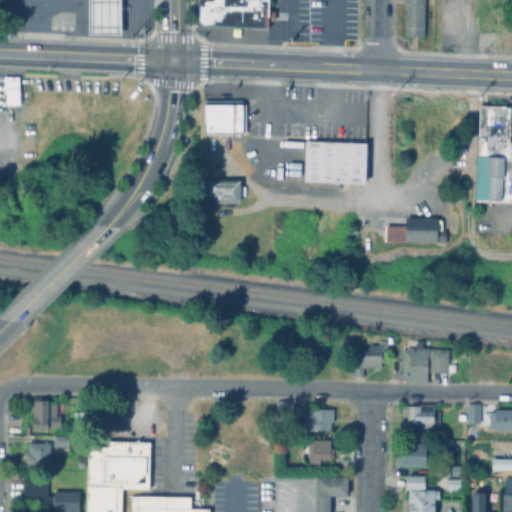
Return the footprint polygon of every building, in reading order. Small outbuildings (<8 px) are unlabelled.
[(85,0),(119,0),(119,33),(85,33),(85,0)] [(196,0),(265,0),(265,26),(200,24),(196,21),(196,0)] [(421,0),(421,33),(402,33),(402,0),(421,0)] [(18,76),(19,103),(5,103),(5,90),(3,91),(2,76),(2,75),(18,75),(18,76)] [(200,103),(244,103),(243,132),(200,132),(200,103)] [(477,105),(511,106),(510,153),(511,156),(511,201),(473,200),(477,105)] [(304,140),(365,142),(363,182),(302,179),(304,140)] [(239,179),(239,201),(212,201),(212,196),(206,196),(206,179),(239,179)] [(439,217),(439,228),(443,228),(443,239),(443,240),(381,239),(381,223),(402,223),(402,215),(434,215),(434,217),(439,217)] [(361,373),(351,374),(351,345),(368,345),(368,341),(376,341),(376,339),(386,339),(386,359),(378,359),(379,364),(361,365),(361,373)] [(404,345),(446,347),(445,370),(426,370),(426,380),(404,380),(404,378),(396,378),(396,371),(399,371),(400,348),(404,348),(404,345)] [(48,398),(48,399),(57,400),(56,414),(60,414),(60,425),(47,424),(47,428),(32,427),(32,415),(33,415),(34,399),(36,399),(36,398),(48,398)] [(293,399),(293,414),(277,414),(277,400),(293,399)] [(478,402),(477,421),(464,421),(465,401),(478,402)] [(432,403),(431,409),(436,409),(436,425),(400,424),(400,403),(416,403),(416,402),(432,403)] [(334,407),(333,422),(331,422),(331,428),(316,428),(316,429),(304,429),(304,427),(302,427),(302,422),(304,422),(304,413),(310,413),(310,407),(334,407)] [(511,407),(511,428),(492,428),(492,425),(487,425),(487,409),(492,409),(492,407),(511,407)] [(22,425),(22,432),(17,432),(7,431),(8,423),(17,424),(22,425)] [(69,433),(69,444),(54,445),(54,434),(69,433)] [(338,450),(338,456),(330,456),(330,458),(321,458),(320,463),(308,463),(309,438),(330,439),(330,447),(333,447),(333,450),(338,450)] [(118,511),(84,511),(86,439),(147,441),(146,488),(120,487),(118,511)] [(50,441),(50,464),(24,464),(24,450),(28,450),(28,441),(50,441)] [(419,441),(419,443),(428,443),(428,463),(394,462),(394,443),(411,443),(411,441),(419,441)] [(511,468),(490,468),(490,457),(511,457),(511,468)] [(447,465),(447,475),(432,474),(432,464),(447,465)] [(348,472),(348,476),(347,493),(346,493),(346,496),(339,496),(339,494),(330,493),(329,511),(315,511),(316,475),(316,474),(341,475),(341,472),(348,472)] [(422,473),(422,486),(404,486),(404,473),(422,473)] [(511,511),(499,511),(500,492),(501,492),(502,492),(502,478),(502,475),(511,475),(511,511)] [(46,476),(47,494),(53,494),(53,490),(78,489),(79,509),(80,509),(80,511),(52,511),(52,506),(39,507),(39,497),(24,498),(23,476),(46,476)] [(498,476),(498,490),(483,490),(483,476),(498,476)] [(461,477),(461,487),(444,486),(444,477),(461,477)] [(436,488),(436,497),(432,497),(432,511),(403,511),(403,510),(406,510),(406,487),(432,487),(432,488),(436,488)] [(494,511),(469,511),(469,490),(482,490),(482,511),(494,511)] [(128,511),(129,495),(164,495),(163,508),(207,508),(206,511),(128,511)]
